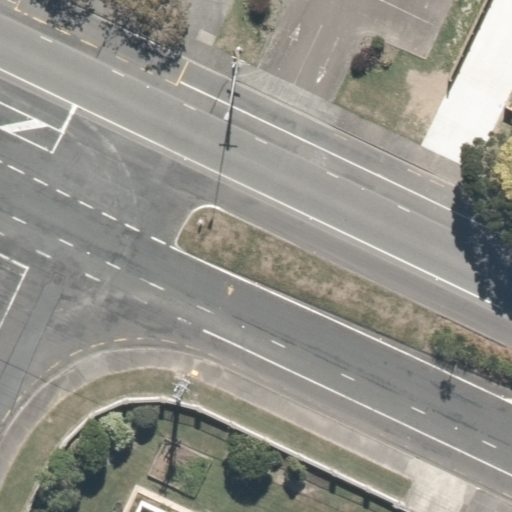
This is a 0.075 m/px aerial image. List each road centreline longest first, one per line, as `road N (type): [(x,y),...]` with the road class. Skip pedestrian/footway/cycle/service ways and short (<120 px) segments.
road 1 (secondary): [(511,432),(55,215)]
road 2 (secondary): [(109,101),(511,291)]
road 3 (residential): [(0,332),(55,215)]
road 4 (residential): [(55,215),(109,101)]
road 5 (secondary): [(0,47),(109,101)]
